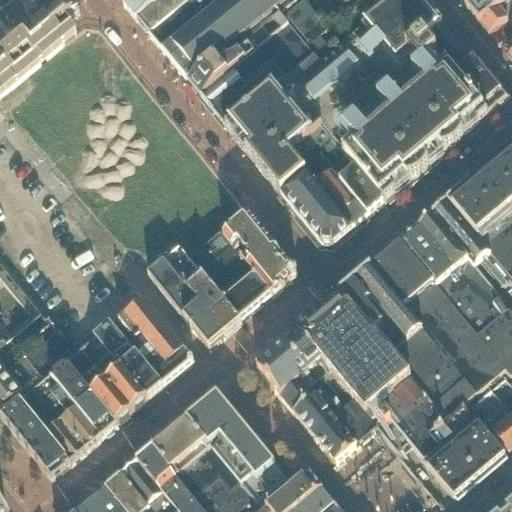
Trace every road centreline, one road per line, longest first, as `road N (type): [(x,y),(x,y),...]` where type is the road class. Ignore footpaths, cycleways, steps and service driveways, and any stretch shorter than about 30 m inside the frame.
road 1 (residential): [(511,130),(327,285),(93,0)]
road 2 (residential): [(117,256),(5,122)]
